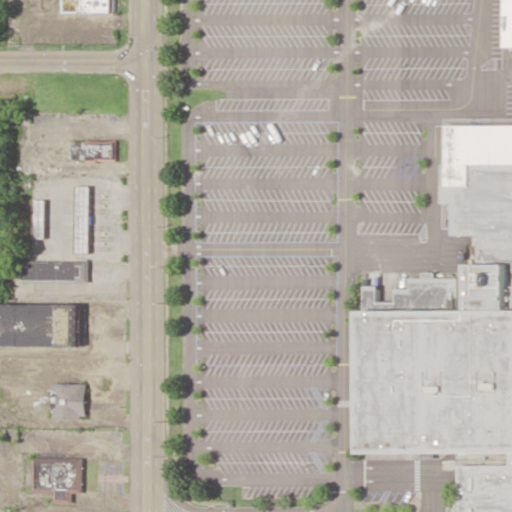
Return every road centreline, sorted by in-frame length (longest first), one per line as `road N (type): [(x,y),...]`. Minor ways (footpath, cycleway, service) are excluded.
road 1 (tertiary): [(147,511),(146,60)]
road 2 (residential): [(146,60),(0,59)]
